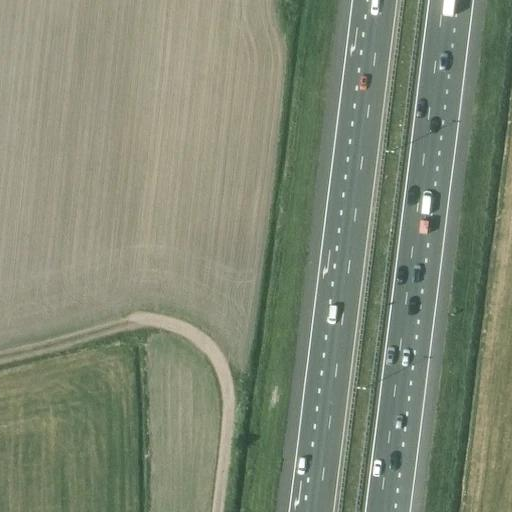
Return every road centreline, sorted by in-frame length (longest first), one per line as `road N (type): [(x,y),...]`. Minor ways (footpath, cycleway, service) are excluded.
road 1 (motorway): [(381,0),(318,511)]
road 2 (motorway): [(379,511),(442,0)]
road 3 (unclassified): [(214,511),(227,386),(216,342),(188,320)]
